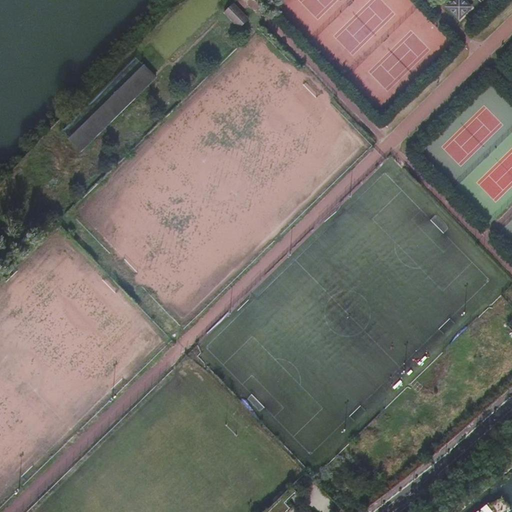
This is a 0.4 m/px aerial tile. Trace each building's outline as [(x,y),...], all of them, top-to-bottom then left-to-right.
[(455,0),(447,8),(459,21),(473,9),(465,0),(455,0)] [(234,4),(232,6),(247,22),(249,19),(234,4)] [(232,6),(225,13),(240,28),(247,22),(232,6)] [(138,57),(61,131),(80,151),(157,77),(138,57)] [(297,495),(292,489),(268,511),(290,511),(291,511),(286,506),(297,495)]
